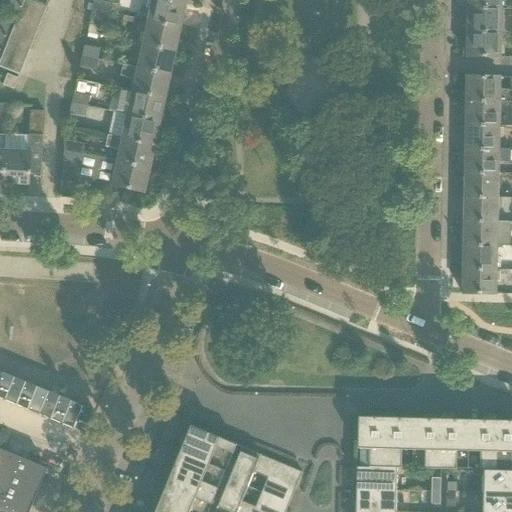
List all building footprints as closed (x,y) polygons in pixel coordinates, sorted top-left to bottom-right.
[(25,0),(22,8),(21,10),(42,19),(46,8),(27,0),(25,0)] [(94,0),(92,9),(108,12),(109,4),(118,6),(119,0),(94,0)] [(163,0),(151,0),(147,21),(180,28),(185,5),(163,0)] [(467,0),(467,9),(500,9),(500,0),(467,0)] [(10,3),(6,13),(18,18),(21,10),(22,8),(10,3)] [(108,12),(92,9),(90,20),(105,23),(108,12)] [(467,9),(466,33),(500,34),(500,33),(511,33),(511,13),(511,9),(500,9),(467,9)] [(18,18),(16,22),(37,30),(42,19),(21,10),(18,18)] [(147,21),(142,44),(175,52),(180,28),(147,21)] [(16,22),(12,33),(32,41),(37,30),(16,22)] [(0,23),(0,35),(5,38),(9,27),(0,23)] [(12,33),(7,44),(28,53),(32,41),(12,33)] [(500,34),(466,33),(466,58),(499,58),(500,34)] [(7,44),(3,55),(23,64),(28,53),(7,44)] [(142,44),(137,68),(170,75),(175,52),(142,44)] [(84,47),(82,56),(97,59),(99,50),(84,47)] [(3,55),(0,62),(0,67),(19,75),(23,64),(3,55)] [(97,59),(82,56),(80,67),(95,70),(97,59)] [(122,65),(119,77),(134,80),(132,91),(164,99),(170,75),(137,68),(122,65)] [(2,85),(13,90),(17,79),(6,74),(2,85)] [(465,78),(465,102),(511,103),(511,91),(499,91),(499,78),(465,78)] [(115,88),(111,111),(126,115),(159,122),(164,99),(132,91),(115,88)] [(74,94),(72,103),(87,106),(89,97),(74,94)] [(465,102),(464,126),(498,127),(511,127),(511,103),(465,102)] [(87,106),(72,103),(69,114),(85,117),(87,106)] [(3,151),(1,184),(28,185),(29,174),(40,175),(43,112),(30,111),(28,152),(3,151)] [(126,115),(121,138),(154,145),(159,122),(126,115)] [(464,126),(464,150),(497,151),(498,127),(464,126)] [(107,135),(104,148),(119,151),(116,162),(149,169),(154,145),(121,138),(107,135)] [(63,140),(63,150),(81,154),(83,144),(63,140)] [(81,154),(63,150),(61,183),(74,183),(74,178),(111,186),(144,193),(149,169),(116,162),(81,154)] [(464,150),(464,174),(497,175),(497,163),(509,163),(510,151),(497,151),(464,150)] [(464,174),(463,198),(497,199),(497,175),(464,174)] [(463,198),(463,222),(496,223),(497,199),(463,198)] [(463,222),(462,246),(496,247),(509,247),(509,223),(496,223),(463,222)] [(462,246),(462,270),(495,271),(496,247),(462,246)] [(462,270),(461,294),(495,295),(495,271),(462,270)] [(2,377),(0,382),(0,402),(84,435),(92,412),(2,377)] [(357,417),(356,443),(369,443),(368,463),(368,467),(384,468),(384,463),(384,461),(385,418),(371,417),(369,417),(357,417)] [(384,463),(384,468),(395,468),(400,468),(400,463),(400,461),(401,444),(412,444),(413,418),(401,418),(400,418),(385,418),(384,461),(384,463)] [(413,418),(412,444),(424,445),(423,464),(423,469),(439,469),(439,465),(439,460),(440,419),(426,419),(425,419),(413,418)] [(439,465),(439,469),(455,470),(455,465),(456,459),(456,445),(467,446),(468,420),(457,419),(455,419),(440,419),(439,460),(439,465)] [(468,420),(467,446),(479,446),(479,466),(478,470),(483,470),(494,471),(494,466),(495,420),(481,420),(480,420),(468,420)] [(494,466),(494,471),(510,471),(510,466),(511,453),(511,447),(511,446),(511,420),(511,421),(506,421),(495,420),(494,466)] [(189,426),(168,477),(177,481),(220,499),(228,480),(241,447),(189,426)] [(241,447),(228,480),(232,482),(232,481),(243,485),(245,486),(246,487),(252,473),(267,478),(261,493),(273,498),(279,483),(294,490),(298,481),(302,472),(241,447)] [(0,511),(27,511),(45,469),(0,450),(0,511)] [(354,489),(394,490),(395,468),(384,468),(368,467),(355,467),(354,489)] [(483,470),(482,492),(511,493),(511,470),(510,471),(494,471),(483,470)] [(166,481),(157,503),(179,511),(214,511),(215,510),(220,499),(177,481),(168,477),(166,481)] [(431,479),(430,490),(433,490),(437,491),(439,491),(440,479),(431,478),(431,479)] [(220,499),(215,510),(219,511),(266,511),(273,498),(261,493),(255,507),(240,502),(246,487),(245,486),(243,485),(232,481),(232,482),(228,480),(220,499)] [(446,491),(454,492),(454,483),(446,483),(446,491)] [(354,510),(394,511),(394,490),(354,489),(354,510)] [(430,490),(430,505),(439,505),(439,491),(437,491),(433,490),(430,490)] [(511,511),(511,493),(482,492),(481,511),(511,511)] [(446,493),(445,508),(454,508),(454,493),(446,493)] [(179,511),(157,503),(153,511),(179,511)]
